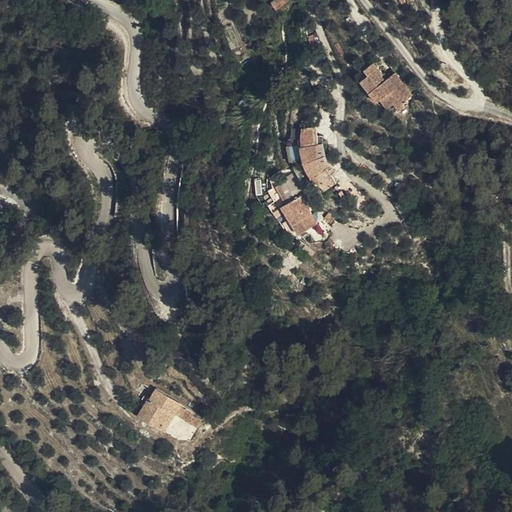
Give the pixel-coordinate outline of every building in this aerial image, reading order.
[(286,0),(274,0),(271,3),(276,11),(288,2),(286,0)] [(408,107),(407,105),(414,99),(397,77),(388,83),(377,69),(368,75),(371,79),(363,85),(379,106),(383,104),(389,113),(395,108),(400,114),(408,107)] [(324,188),(320,191),(327,198),(340,187),(335,180),(330,174),(334,171),(330,168),(326,157),(325,149),(319,149),(318,142),(318,134),(300,136),(301,145),(304,145),(306,159),(310,168),(316,180),(324,188)] [(304,166),(306,170),(310,168),(306,159),(304,145),(301,145),(301,158),(304,166)] [(299,159),(298,147),(289,148),(290,160),(299,159)] [(310,168),(306,170),(312,182),(320,191),(324,188),(316,180),(310,168)] [(330,174),(335,180),(339,175),(334,171),(330,174)] [(289,217),(291,222),(305,213),(314,228),(299,238),(300,240),(318,229),(305,201),(306,200),(296,179),(287,184),(288,186),(280,191),(285,202),(272,209),(278,223),(289,217)] [(417,219),(406,201),(393,211),(403,228),(417,219)] [(305,213),(291,222),(299,238),(314,228),(305,213)] [(173,419),(150,405),(140,421),(165,436),(173,419)]
